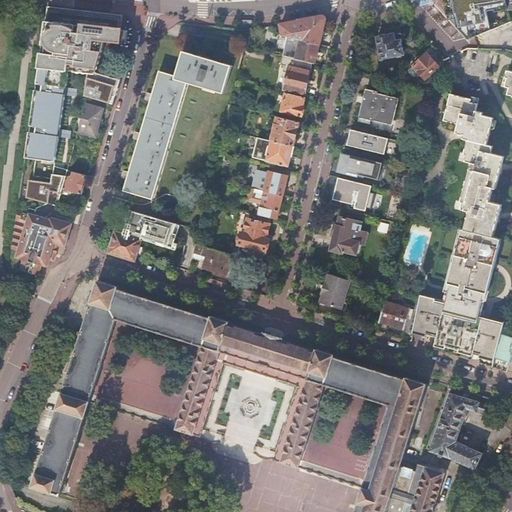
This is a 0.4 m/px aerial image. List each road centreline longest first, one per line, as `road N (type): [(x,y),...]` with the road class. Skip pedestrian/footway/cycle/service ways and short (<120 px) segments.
road 1 (residential): [(351,0),(280,321)]
road 2 (residential): [(157,0),(85,257)]
road 3 (residential): [(280,321),(511,394)]
road 4 (residential): [(85,257),(280,321)]
road 5 (residential): [(85,257),(54,290),(4,379),(0,402)]
